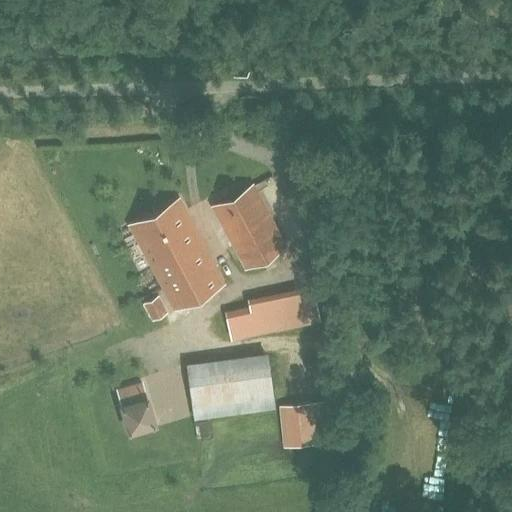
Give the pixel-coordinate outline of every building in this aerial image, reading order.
[(253,185),(214,206),(246,265),(285,245),(253,185)] [(179,199),(131,225),(175,306),(222,281),(179,199)] [(144,302),(153,319),(169,311),(159,293),(144,302)] [(250,377),(189,386),(194,416),(254,407),(250,377)] [(154,422),(143,382),(118,389),(129,429),(154,422)] [(281,405),(285,445),(331,439),(327,400),(281,405)]
